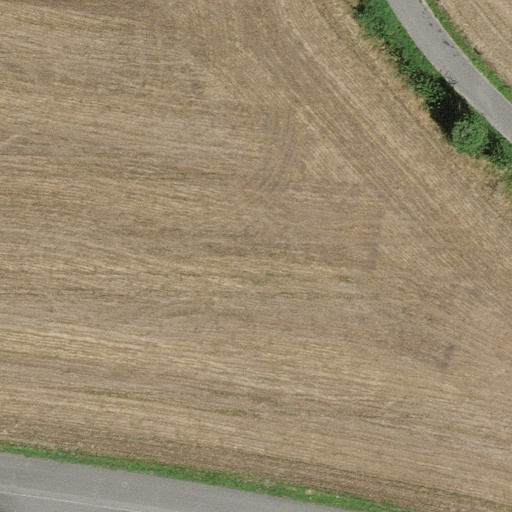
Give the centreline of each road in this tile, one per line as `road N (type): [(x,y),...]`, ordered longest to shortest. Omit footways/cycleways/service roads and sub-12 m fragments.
road 1 (residential): [(221,511),(0,479)]
road 2 (residential): [(511,122),(404,0)]
